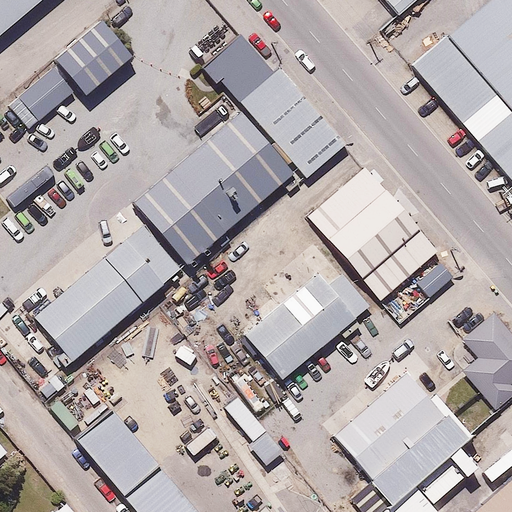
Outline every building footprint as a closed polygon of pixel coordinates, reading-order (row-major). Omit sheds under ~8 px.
[(0,0),(0,33),(37,0),(0,0)] [(415,0),(378,0),(394,18),(415,0)] [(511,0),(469,0),(394,65),(511,192),(511,0)] [(123,58),(91,23),(46,62),(77,98),(123,58)] [(340,147),(272,69),(268,73),(236,36),(197,69),(211,86),(216,81),(302,180),(340,147)] [(70,93),(49,68),(6,105),(25,130),(70,93)] [(290,173),(237,113),(127,208),(180,268),(290,173)] [(433,253),(359,170),(302,219),(375,303),(433,253)] [(178,271),(140,226),(25,323),(64,369),(178,271)] [(324,287),(314,276),(237,342),(274,384),(366,306),(337,276),(324,287)] [(511,382),(511,340),(490,314),(459,341),(474,360),(459,373),(489,411),(511,394),(511,391),(508,386),(511,382)] [(69,381),(17,319),(0,333),(0,348),(45,401),(69,381)] [(426,402),(402,374),(328,438),(367,481),(362,485),(384,510),(409,488),(468,437),(432,397),(426,402)] [(233,399),(220,410),(250,447),(246,450),(262,468),(280,452),(233,399)] [(191,511),(105,413),(71,442),(130,511),(191,511)] [(511,511),(511,477),(471,511),(511,511)] [(429,511),(409,488),(384,510),(381,511),(429,511)]
